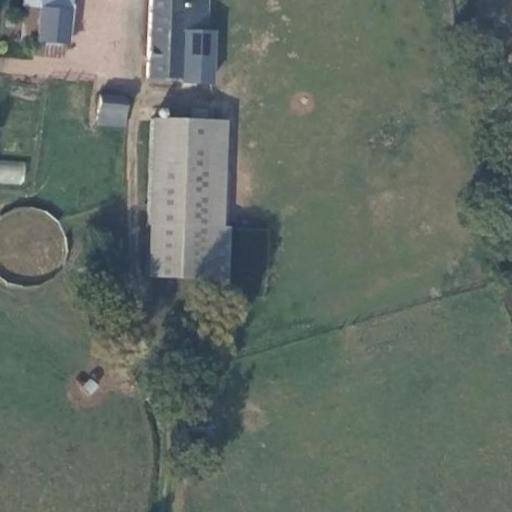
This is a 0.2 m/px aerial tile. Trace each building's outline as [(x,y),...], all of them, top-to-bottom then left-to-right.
[(215,81),(217,30),(209,29),(209,0),(154,0),(152,75),(180,76),(180,80),(215,81)] [(38,42),(41,6),(27,5),(24,41),(38,42)] [(68,8),(41,6),(38,42),(65,45),(68,8)] [(65,45),(38,42),(37,59),(64,61),(65,45)] [(100,95),(98,123),(98,125),(111,127),(125,127),(127,97),(100,95)] [(229,276),(233,118),(156,115),(152,274),(229,276)] [(0,183),(24,184),(25,161),(0,160),(0,183)]
